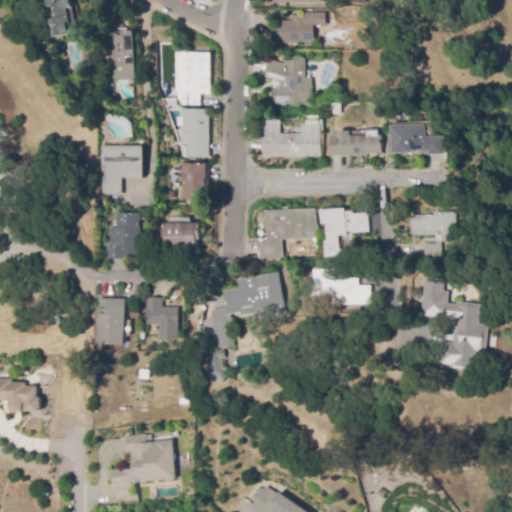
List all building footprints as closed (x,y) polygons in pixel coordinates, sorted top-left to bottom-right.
[(52,38),(44,3),(41,0),(36,5),(31,1),(24,8),(15,0),(69,0),(71,8),(66,9),(72,33),(52,38)] [(275,48),(265,38),(276,25),(277,27),(277,20),(284,20),(284,21),(292,21),(292,16),(293,16),(304,16),(304,13),(326,13),(326,26),(314,25),(314,43),(312,43),(312,47),(305,47),(305,44),(281,44),(275,48)] [(105,80),(103,51),(113,50),(112,32),(133,31),(135,79),(105,80)] [(199,105),(177,105),(177,97),(169,97),(170,91),(175,91),(177,53),(212,54),(211,95),(200,94),(199,105)] [(311,107),(301,106),(301,105),(282,104),(283,86),(264,80),(270,59),(272,60),(272,59),(280,62),(280,63),(284,63),(284,58),(305,59),(305,78),(312,78),(311,107)] [(341,116),(332,114),(334,103),(343,105),(341,116)] [(209,158),(186,157),(186,156),(181,156),(182,145),(181,145),(183,109),(211,110),(209,158)] [(320,157),(264,157),(264,121),(281,121),(281,134),(302,134),(302,126),(320,126),(320,121),(306,121),(306,113),(312,113),(312,112),(320,112),(320,119),(323,119),(323,153),(320,153),(320,157)] [(445,155),(429,155),(429,151),(412,151),(412,154),(392,154),(392,125),(426,125),(426,137),(445,137),(445,155)] [(341,156),(331,156),(331,135),(339,135),(339,132),(351,132),(351,136),(383,136),(383,154),(368,154),(368,155),(341,155),(341,156)] [(122,195),(103,195),(103,180),(101,180),(101,146),(144,147),(144,179),(122,179),(122,195)] [(206,200),(181,199),(183,163),(207,164),(206,200)] [(260,259),(260,242),(266,242),(266,210),(317,208),(317,225),(319,225),(319,239),(283,240),(284,258),(260,259)] [(324,258),(324,241),(327,241),(326,224),(322,224),(322,210),(346,209),(346,212),(353,211),(353,214),(368,213),(368,233),(350,233),(350,232),(347,232),(347,235),(338,235),(338,250),(342,250),(342,258),(324,258)] [(142,260),(128,259),(128,251),(125,251),(124,259),(108,259),(108,242),(111,242),(111,228),(117,228),(117,213),(143,213),(142,260)] [(424,259),(424,244),(436,244),(436,242),(424,242),(424,239),(435,239),(435,235),(413,236),(412,216),(427,216),(427,213),(458,213),(458,227),(456,227),(456,232),(455,232),(455,243),(442,243),(442,259),(424,259)] [(162,251),(162,224),(201,224),(201,239),(197,239),(197,246),(180,246),(180,249),(175,249),(175,250),(165,250),(162,251)] [(370,305),(316,305),(316,270),(336,270),(335,278),(358,279),(358,284),(370,284),(370,305)] [(218,349),(211,311),(228,308),(225,292),(240,290),(239,281),(280,274),(286,310),(270,313),(270,308),(257,310),(258,313),(239,316),(238,313),(232,315),(234,324),(232,325),(235,346),(218,349)] [(471,370),(450,368),(450,365),(439,364),(441,342),(453,343),(455,320),(422,317),(425,289),(450,291),(448,304),(457,304),(458,302),(470,303),(470,305),(481,306),(479,324),(489,325),(487,352),(476,351),(475,367),(472,367),(471,370)] [(179,340),(159,340),(159,325),(146,325),(146,298),(163,298),(163,307),(179,308),(179,340)] [(125,346),(99,345),(99,299),(126,299),(125,346)] [(222,382),(212,375),(208,353),(224,350),(225,359),(222,359),(223,368),(227,371),(225,375),(227,376),(225,381),(223,380),(222,382)] [(3,402),(0,405),(0,379),(14,380),(14,383),(28,384),(28,387),(39,388),(39,399),(43,399),(42,415),(26,414),(23,416),(16,416),(12,411),(12,403),(3,402)] [(178,479),(114,485),(112,469),(135,467),(134,458),(131,458),(130,451),(126,452),(125,434),(151,432),(152,441),(174,439),(178,479)] [(308,511),(255,511),(251,509),(267,485),(308,511)]
